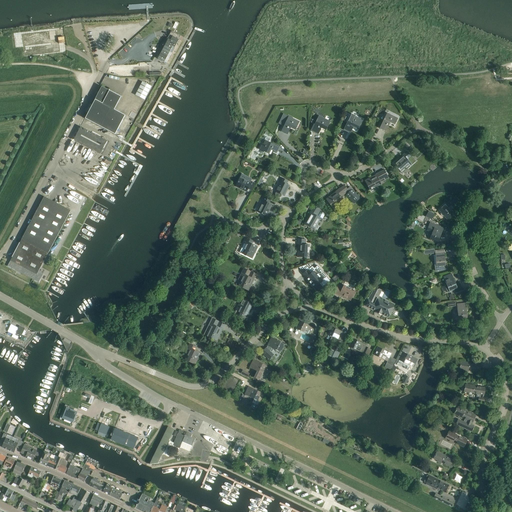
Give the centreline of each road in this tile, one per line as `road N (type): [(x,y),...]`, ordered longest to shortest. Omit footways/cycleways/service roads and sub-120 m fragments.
road 1 (unclassified): [(395,511),(177,405)]
road 2 (unclassified): [(283,314),(200,386),(84,343)]
road 3 (unclassified): [(0,257),(98,76)]
road 4 (residential): [(500,321),(467,269),(462,231),(485,187),(511,168)]
road 5 (unclassified): [(483,349),(410,339),(310,307)]
road 6 (unclassified): [(488,511),(483,454),(504,382),(483,349)]
